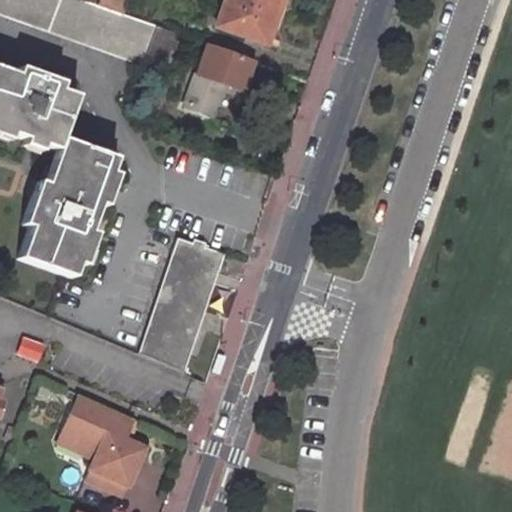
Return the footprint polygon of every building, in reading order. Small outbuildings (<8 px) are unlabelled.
[(0,0),(0,15),(135,62),(137,57),(148,27),(121,17),(88,6),(88,4),(76,0),(0,0)] [(121,17),(127,0),(89,0),(88,4),(88,6),(121,17)] [(274,0),(220,0),(211,26),(259,44),(274,0)] [(137,57),(158,65),(171,32),(149,25),(148,27),(137,57)] [(200,43),(178,107),(204,116),(217,81),(235,88),(245,59),(200,43)] [(0,131),(8,135),(25,141),(42,147),(54,151),(47,170),(103,190),(108,175),(114,159),(59,139),(75,96),(58,89),(60,84),(17,68),(14,76),(0,70),(0,131)] [(8,135),(0,131),(0,139),(6,142),(8,135)] [(42,147),(25,141),(21,148),(40,154),(42,147)] [(103,190),(47,170),(42,184),(97,205),(103,190)] [(104,208),(115,178),(108,175),(103,190),(97,205),(104,208)] [(42,184),(37,182),(20,225),(27,228),(15,259),(70,279),(75,264),(88,231),(97,205),(42,184)] [(82,267),(95,234),(88,231),(75,264),(82,267)] [(191,244),(176,239),(137,355),(182,374),(188,355),(222,255),(202,248),(203,244),(192,240),(191,244)] [(43,346),(21,338),(16,354),(37,362),(43,346)] [(127,417),(72,392),(60,420),(66,435),(78,441),(74,450),(88,456),(83,467),(122,484),(139,445),(124,438),(118,436),(127,417)] [(127,417),(118,436),(124,438),(132,419),(127,417)] [(51,440),(74,450),(78,441),(66,435),(60,420),(51,440)] [(117,494),(122,484),(83,467),(78,477),(117,494)]
